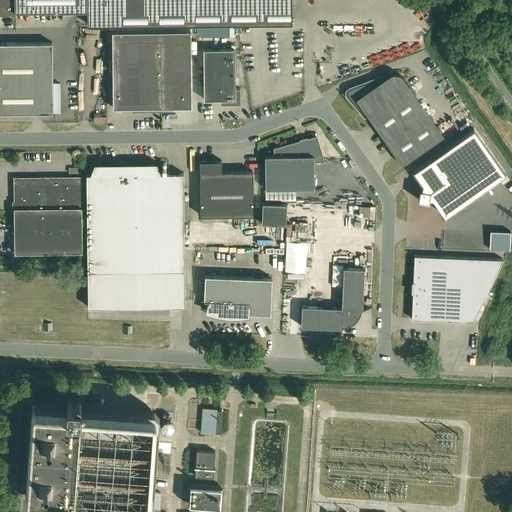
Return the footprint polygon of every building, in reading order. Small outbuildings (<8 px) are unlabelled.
[(15,10),(87,9),(88,24),(195,23),(292,22),(291,0),(0,0),(0,12),(15,13),(15,10)] [(142,109),(155,109),(154,30),(112,31),(113,107),(142,107),(142,109)] [(191,30),(154,30),(155,109),(162,109),(162,107),(191,106),(191,30)] [(0,82),(52,82),(52,42),(0,42),(0,82)] [(241,101),(240,101),(240,88),(235,88),(235,48),(203,48),(204,99),(229,99),(229,102),(241,102),(241,101)] [(365,115),(366,116),(372,124),(373,123),(402,164),(444,135),(403,77),(402,75),(400,74),(398,73),(397,73),(395,73),(393,73),(391,73),(389,74),(381,80),(379,77),(379,78),(350,89),(348,90),(347,91),(347,93),(348,95),(360,109),(362,106),(367,114),(366,115),(365,115)] [(53,112),(52,82),(0,82),(0,112),(1,113),(1,112),(53,112)] [(474,128),(413,170),(423,183),(422,188),(420,188),(418,199),(429,201),(429,197),(433,198),(445,215),(505,173),(474,128)] [(314,187),(314,159),(323,159),(316,137),(275,149),(275,155),(265,155),(265,188),(314,187)] [(221,160),(200,160),(200,215),(253,214),(253,170),(222,171),(221,160)] [(185,305),(184,269),(183,172),(162,173),(157,162),(94,163),(90,174),(87,173),(88,306),(185,305)] [(82,252),(81,176),(13,176),(14,252),(82,252)] [(296,200),(295,190),(265,190),(265,200),(296,200)] [(286,223),(287,203),(262,202),(262,222),(286,223)] [(359,205),(359,216),(369,216),(369,205),(359,205)] [(286,241),(285,271),(305,272),(307,242),(286,241)] [(412,318),(432,319),(452,320),(473,321),(487,291),(503,259),(434,256),(414,255),(412,318)] [(341,327),(341,336),(342,327),(346,327),(350,325),(354,323),(357,320),(359,317),(361,313),(362,308),(371,309),(371,308),(362,308),(364,268),(343,267),(342,307),(302,305),(301,326),(341,327)] [(270,314),(272,277),(205,274),(204,299),(201,299),(201,300),(203,300),(202,305),(208,306),(207,311),(211,312),(215,314),(219,314),(224,315),(228,316),(233,316),(237,316),(241,316),(246,315),(249,315),(249,313),(270,314)] [(51,322),(43,323),(44,331),(52,330),(51,322)] [(132,326),(123,326),(123,334),(132,334),(132,326)] [(28,496),(30,496),(29,500),(59,502),(59,509),(64,509),(64,510),(64,511),(72,511),(73,510),(73,503),(147,509),(153,504),(159,415),(154,409),(80,404),(81,398),(81,396),(80,394),(78,393),(76,393),(74,393),(73,395),(72,396),(72,397),(67,397),(66,403),(36,401),(36,405),(34,405),(32,407),(26,493),(26,494),(26,495),(27,496),(28,496)] [(215,433),(221,433),(223,410),(217,410),(217,408),(202,407),(201,433),(215,433)] [(214,467),(215,450),(197,449),(195,466),(194,466),(194,467),(195,467),(195,475),(213,477),(214,468),(215,468),(215,467),(214,467)] [(187,504),(218,506),(219,487),(188,485),(187,504)]
